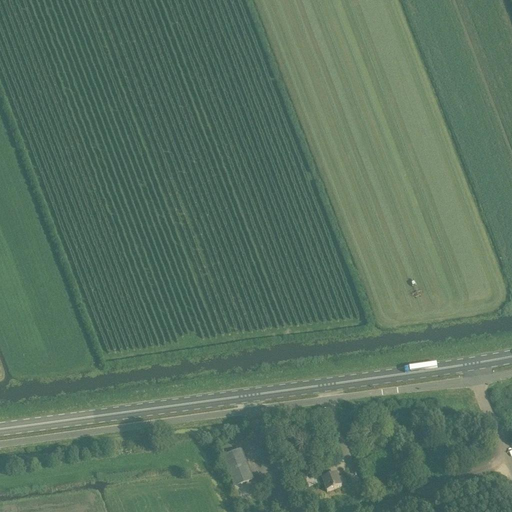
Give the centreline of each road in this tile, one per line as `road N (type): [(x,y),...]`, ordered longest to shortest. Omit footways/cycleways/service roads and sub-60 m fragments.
road 1 (primary): [(0,424),(511,353)]
road 2 (unclassified): [(0,442),(511,373)]
road 3 (unknown): [(468,359),(504,456),(368,510)]
road 4 (unknown): [(325,397),(368,510)]
